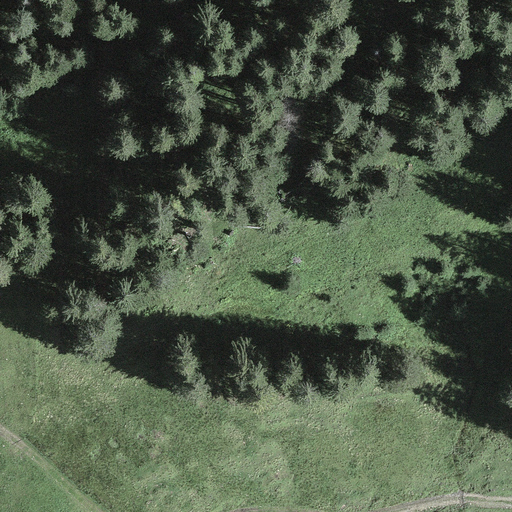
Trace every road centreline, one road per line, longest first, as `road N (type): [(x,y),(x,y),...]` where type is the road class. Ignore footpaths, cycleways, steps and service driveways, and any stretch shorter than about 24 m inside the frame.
road 1 (track): [(0,431),(103,511)]
road 2 (track): [(392,511),(459,499),(511,504)]
